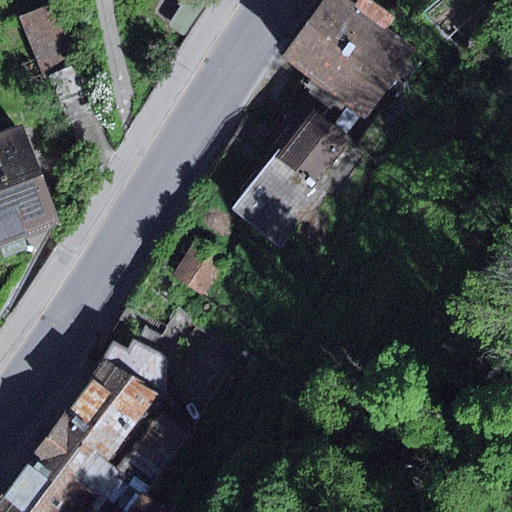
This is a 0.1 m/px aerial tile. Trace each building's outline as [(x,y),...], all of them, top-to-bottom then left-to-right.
[(323,0),(282,59),(369,121),(417,52),(385,29),(393,18),(368,0),(356,0),(355,3),(350,0),(323,0)] [(54,3),(19,16),(43,75),(77,61),(54,3)] [(313,110),(232,211),(282,250),(363,150),(313,110)] [(0,135),(0,245),(61,223),(25,126),(0,135)] [(196,240),(174,277),(206,295),(227,258),(196,240)] [(109,462),(161,397),(166,355),(133,339),(129,351),(113,341),(0,498),(0,511),(187,511),(175,502),(169,509),(148,494),(191,430),(162,411),(118,469),(109,462)]
